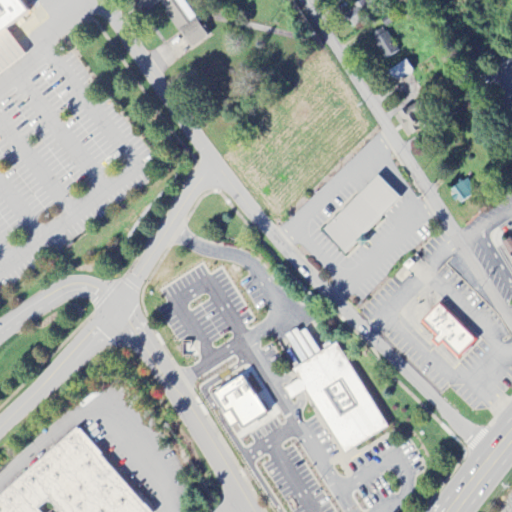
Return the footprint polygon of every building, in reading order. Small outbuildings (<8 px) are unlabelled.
[(0,0),(0,28),(25,9),(18,0),(0,0)] [(182,0),(132,0),(142,15),(161,4),(188,49),(210,36),(204,26),(200,29),(182,0)] [(372,17),(363,2),(344,14),(353,29),(372,17)] [(384,61),(397,53),(383,28),(370,36),(384,61)] [(391,83),(412,73),(407,62),(386,71),(391,83)] [(427,126),(414,103),(393,116),(407,138),(427,126)] [(397,199),(342,251),(321,229),(376,177),(397,199)] [(501,244),(508,255),(511,251),(511,244),(509,239),(501,244)] [(437,304),(474,339),(456,358),(439,342),(436,346),(430,341),(435,336),(420,322),(437,304)] [(333,341),(388,427),(344,455),(303,390),(289,399),(283,388),(296,380),(290,369),(333,341)] [(237,424),(240,429),(266,414),(243,376),(210,396),(229,428),(237,424)] [(0,511),(148,511),(82,429),(0,494),(0,511)]
